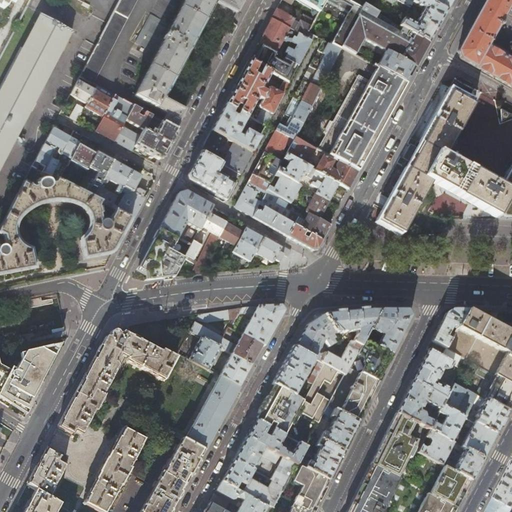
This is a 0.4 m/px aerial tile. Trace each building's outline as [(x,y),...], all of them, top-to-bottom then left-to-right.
[(0,0),(0,57),(30,0),(0,0)] [(137,0),(120,0),(79,78),(91,85),(92,86),(137,0)] [(236,13),(243,0),(184,0),(167,34),(168,34),(164,42),(163,42),(133,96),(166,114),(162,123),(174,129),(184,111),(169,100),(187,66),(221,3),(236,13)] [(296,0),(318,12),(325,0),(296,0)] [(325,0),(318,12),(313,20),(307,33),(314,36),(319,39),(323,41),(340,51),(341,48),(377,67),(406,84),(410,77),(428,44),(399,27),(385,19),(372,11),(357,2),(353,0),(325,0)] [(395,0),(395,1),(407,7),(406,9),(408,10),(412,4),(414,0),(395,0)] [(424,0),(414,0),(412,4),(425,12),(417,27),(408,22),(411,16),(407,13),(402,22),(399,27),(428,44),(433,35),(445,12),(424,0)] [(424,0),(445,12),(451,3),(452,0),(424,0)] [(511,60),(487,47),(508,9),(511,11),(511,0),(486,0),(470,29),(457,52),(460,59),(491,76),(511,88),(511,60)] [(298,23),(293,21),(293,19),(276,10),(270,20),(304,38),(307,33),(313,20),(303,15),(298,23)] [(39,18),(0,91),(0,167),(70,33),(39,18)] [(311,42),(304,38),(270,20),(263,34),(257,44),(275,54),(285,37),(296,43),(294,48),(288,45),(284,54),(286,55),(284,59),(298,67),(305,53),(311,42)] [(304,38),(311,42),(314,36),(307,33),(304,38)] [(327,76),(340,51),(323,41),(316,53),(324,57),(320,63),(313,59),(309,68),(327,76)] [(284,80),(289,83),(293,75),(298,67),(284,59),(282,63),(273,58),(275,54),(257,44),(253,52),(249,61),(258,66),(262,68),(271,73),(284,80)] [(255,70),(258,66),(249,61),(237,83),(225,104),(234,109),(237,104),(241,107),(239,111),(248,116),(257,98),(261,101),(258,106),(260,109),(262,110),(256,121),(266,126),(277,105),(289,83),(284,80),(278,91),(271,88),(268,88),(265,93),(261,91),(271,73),(262,68),(260,73),(255,70)] [(368,152),(406,84),(377,67),(369,81),(358,75),(317,149),(339,161),(358,171),(368,152)] [(319,90),(327,76),(309,68),(305,74),(301,81),(319,90)] [(310,107),(319,90),(301,81),(296,91),(293,97),(310,107)] [(95,88),(92,86),(91,85),(89,89),(77,82),(70,96),(86,105),(95,88)] [(511,166),(508,174),(510,176),(503,188),(446,156),(474,104),(473,103),(474,101),(450,87),(403,172),(400,177),(375,222),(399,236),(401,233),(402,234),(431,182),(496,218),(500,210),(508,195),(511,190),(511,188),(511,166)] [(98,89),(95,88),(86,105),(84,109),(93,114),(102,118),(104,115),(106,109),(113,97),(109,95),(107,99),(96,93),(98,89)] [(121,101),(113,97),(106,109),(125,120),(132,107),(123,102),(122,104),(123,105),(122,107),(119,105),(121,101)] [(301,124),(310,107),(293,97),(289,103),(298,107),(292,119),(301,124)] [(286,110),(284,114),(292,119),(298,107),(289,103),(286,110)] [(232,114),(234,109),(225,104),(218,117),(211,131),(227,140),(233,143),(251,153),(256,145),(259,138),(246,131),(242,138),(237,135),(246,120),(251,122),(253,119),(248,116),(239,111),(236,117),(232,114)] [(71,119),(77,122),(84,109),(77,106),(71,119)] [(139,111),(132,107),(125,120),(125,121),(143,131),(150,117),(143,113),(141,118),(136,115),(139,111)] [(497,114),(497,126),(508,120),(497,114)] [(104,115),(102,118),(94,132),(103,137),(113,142),(121,127),(122,126),(104,115)] [(174,129),(162,123),(150,117),(143,131),(139,138),(131,152),(142,158),(154,164),(156,160),(163,158),(170,144),(177,131),(174,129)] [(295,137),(301,124),(292,119),(286,129),(278,125),(274,131),(292,141),(295,137)] [(139,138),(121,127),(113,142),(122,147),(131,152),(139,138)] [(60,133),(52,129),(32,166),(36,169),(39,163),(46,166),(43,172),(51,176),(55,169),(54,169),(58,161),(52,158),(51,156),(54,150),(51,149),(53,146),(60,149),(59,152),(61,154),(69,138),(60,133)] [(226,143),(227,140),(211,131),(206,141),(200,153),(224,166),(240,175),(246,163),(251,153),(233,143),(223,161),(218,158),(219,156),(216,154),(223,141),(226,143)] [(291,144),(292,141),(274,131),(271,138),(263,153),(281,163),(282,160),(278,158),(281,153),(283,154),(285,151),(282,149),(287,142),(291,144)] [(315,148),(295,137),(292,141),(291,144),(285,155),(337,185),(347,190),(351,183),(358,171),(339,161),(336,166),(331,163),(330,160),(323,156),(318,166),(313,163),(312,165),(308,162),(315,148)] [(74,140),(69,138),(61,154),(58,161),(54,169),(55,169),(51,176),(54,178),(58,171),(59,171),(61,166),(61,162),(67,165),(69,162),(77,145),(79,143),(74,140)] [(84,149),(77,145),(69,162),(86,171),(87,169),(95,155),(84,149)] [(96,153),(95,155),(87,169),(95,173),(95,178),(94,180),(92,179),(90,182),(92,183),(90,186),(87,184),(84,189),(78,186),(76,190),(93,199),(112,162),(105,157),(96,153)] [(221,170),(224,166),(200,153),(193,165),(187,176),(188,180),(203,189),(226,201),(235,184),(216,174),(219,169),(221,170)] [(278,168),(281,163),(263,153),(259,161),(251,175),(269,185),(273,177),(268,174),(271,170),(273,171),(272,173),(275,175),(276,173),(278,168)] [(115,155),(112,162),(93,199),(100,203),(113,210),(130,219),(133,221),(139,210),(145,198),(143,197),(145,192),(139,189),(137,190),(136,191),(134,190),(140,177),(133,173),(116,164),(120,157),(115,155)] [(285,172),(278,168),(276,173),(297,184),(302,174),(307,174),(305,177),(316,182),(314,185),(312,183),(311,186),(317,190),(315,194),(328,202),(333,192),(337,185),(285,155),(283,159),(289,163),(287,164),(284,170),(285,172)] [(224,166),(221,170),(238,179),(240,175),(224,166)] [(276,173),(275,175),(274,176),(278,179),(272,190),(268,187),(266,191),(278,197),(290,204),(300,186),(297,184),(276,173)] [(268,187),(269,185),(251,175),(248,181),(234,207),(235,209),(241,212),(251,218),(258,206),(259,203),(253,199),(256,193),(258,194),(260,191),(264,194),(266,191),(268,187)] [(33,187),(24,182),(0,228),(0,236),(3,238),(4,246),(3,246),(1,247),(0,246),(0,276),(35,270),(31,251),(27,249),(24,248),(22,246),(20,243),(18,242),(17,240),(16,238),(16,236),(15,233),(15,231),(16,228),(17,225),(18,222),(20,219),(22,216),(25,213),(29,210),(32,208),(36,206),(40,204),(45,203),(49,202),(53,202),(56,201),(60,202),(65,202),(72,204),(74,205),(77,206),(79,208),(81,209),(83,211),(85,212),(86,214),(87,216),(88,218),(89,220),(89,222),(89,225),(88,228),(87,233),(86,235),(84,238),(82,240),(80,242),(84,261),(112,254),(130,219),(113,210),(107,222),(105,222),(104,222),(102,222),(100,222),(98,208),(100,203),(93,199),(76,190),(56,179),(54,182),(52,182),(51,181),(50,180),(49,180),(48,179),(46,179),(44,179),(42,179),(41,180),(40,180),(38,182),(37,183),(35,184),(35,186),(33,187)] [(278,197),(266,191),(264,194),(262,198),(267,201),(263,208),(263,209),(293,225),(305,232),(309,234),(322,241),(328,230),(331,225),(318,219),(308,213),(304,221),(274,205),(278,197)] [(199,231),(201,228),(208,214),(212,208),(195,198),(185,192),(177,194),(168,211),(159,229),(177,239),(185,224),(199,231)] [(324,210),(328,202),(315,194),(312,193),(311,196),(313,198),(305,212),(308,213),(318,219),(324,210)] [(511,197),(508,195),(500,210),(511,210),(511,197)] [(261,207),(258,206),(251,218),(276,231),(287,237),(293,225),(263,209),(260,214),(258,213),(261,207)] [(217,218),(208,214),(201,228),(203,229),(202,232),(205,233),(206,231),(218,238),(226,224),(217,218)] [(233,228),(226,224),(218,238),(235,247),(238,241),(240,238),(242,233),(233,228)] [(302,236),(305,232),(293,225),(287,237),(301,245),(312,251),(317,250),(320,245),(322,241),(309,234),(307,239),(302,236)] [(245,228),(242,233),(240,238),(243,240),(241,243),(238,241),(235,247),(233,251),(250,261),(254,254),(263,238),(255,234),(245,228)] [(181,240),(177,239),(159,229),(148,249),(138,268),(146,273),(147,281),(174,278),(174,277),(179,267),(185,256),(191,246),(184,242),(181,240)] [(263,238),(254,254),(273,263),(274,260),(278,263),(281,259),(283,255),(287,257),(291,251),(279,244),(278,246),(271,242),(263,238)] [(191,246),(185,256),(194,261),(201,247),(193,242),(191,246)] [(143,281),(147,281),(146,273),(138,268),(132,279),(143,281)] [(242,334),(262,345),(263,347),(266,342),(283,311),(279,306),(247,307),(229,310),(229,309),(199,314),(196,320),(210,322),(237,319),(240,313),(244,312),(243,314),(244,314),(253,314),(242,334)] [(347,312),(323,315),(335,333),(343,332),(344,332),(345,333),(349,333),(350,332),(356,331),(356,335),(355,336),(352,343),(359,347),(363,341),(380,310),(369,310),(347,312)] [(393,310),(380,310),(363,341),(374,347),(391,355),(399,338),(410,316),(406,310),(393,310)] [(456,328),(466,310),(451,310),(445,314),(438,327),(431,341),(445,348),(452,336),(449,335),(450,332),(448,331),(451,326),(456,328)] [(511,334),(466,310),(456,328),(452,336),(445,348),(464,359),(493,376),(511,386),(511,334)] [(335,333),(323,315),(307,326),(302,335),(295,348),(315,359),(324,364),(344,375),(348,368),(359,347),(352,343),(350,342),(340,360),(326,352),(322,352),(321,355),(317,353),(323,341),(328,348),(334,344),(332,340),(334,339),(331,336),(335,333)] [(189,331),(192,333),(200,337),(217,347),(222,338),(194,323),(189,331)] [(106,338),(105,337),(88,369),(72,398),(57,427),(71,434),(73,431),(80,434),(92,411),(94,412),(103,396),(101,395),(122,356),(125,358),(126,361),(162,381),(176,356),(162,349),(161,351),(126,333),(125,334),(122,335),(122,334),(122,333),(121,332),(120,331),(119,330),(118,329),(116,329),(114,330),(113,330),(112,331),(111,331),(110,332),(110,333),(109,335),(109,337),(106,338)] [(261,346),(262,345),(242,334),(235,346),(222,338),(217,347),(220,348),(231,354),(219,376),(238,387),(243,379),(261,346)] [(220,348),(217,347),(200,337),(188,359),(208,370),(220,348)] [(367,362),(374,347),(363,341),(359,347),(348,368),(377,383),(384,368),(385,366),(376,361),(373,366),(367,362)] [(445,348),(431,341),(428,347),(426,350),(451,364),(459,369),(464,359),(445,348)] [(0,402),(24,418),(32,403),(52,365),(63,344),(61,342),(38,347),(35,352),(30,349),(29,351),(25,349),(12,373),(6,369),(8,366),(5,364),(0,364),(0,402)] [(315,359),(295,348),(292,347),(282,365),(272,384),(274,385),(299,399),(300,397),(298,395),(300,392),(297,391),(315,359)] [(451,364),(426,350),(417,369),(411,382),(443,400),(448,390),(439,385),(438,387),(433,385),(435,382),(436,382),(439,376),(438,375),(441,370),(444,371),(448,370),(451,364)] [(327,406),(344,375),(324,364),(322,368),(314,382),(303,401),(324,412),(327,406)] [(310,380),(314,382),(322,368),(318,366),(310,380)] [(377,383),(348,368),(344,375),(327,406),(329,407),(357,422),(365,406),(373,390),(377,383)] [(220,420),(238,387),(219,376),(186,435),(176,430),(174,434),(182,438),(203,451),(220,420)] [(511,402),(511,386),(493,376),(481,398),(482,399),(507,412),(511,402)] [(437,413),(441,405),(443,400),(411,382),(402,399),(395,414),(428,430),(432,423),(437,413)] [(452,382),(448,390),(443,400),(441,405),(451,411),(458,396),(470,402),(474,394),(452,382)] [(263,404),(255,420),(283,436),(303,401),(299,399),(274,385),(263,404)] [(498,428),(507,412),(482,399),(473,416),(472,415),(471,417),(474,419),(472,422),(495,435),(498,428)] [(463,418),(451,411),(441,405),(437,413),(446,418),(441,428),(432,423),(428,430),(450,442),(463,418)] [(329,407),(312,439),(341,454),(349,439),(357,422),(329,407)] [(428,430),(395,414),(389,425),(376,451),(370,464),(455,509),(460,501),(470,481),(451,471),(440,466),(417,453),(420,446),(425,437),(428,430)] [(172,433),(143,416),(142,416),(135,430),(121,422),(119,425),(122,427),(114,442),(113,442),(109,448),(110,449),(93,481),(92,480),(89,486),(90,486),(81,502),(98,511),(103,511),(111,499),(115,493),(114,492),(118,485),(120,486),(129,469),(127,468),(132,460),(133,460),(136,454),(135,453),(151,425),(171,436),(172,433)] [(250,428),(245,438),(279,457),(281,458),(295,465),(295,464),(299,457),(304,448),(283,436),(255,420),(250,428)] [(486,450),(495,435),(472,422),(468,420),(465,426),(470,429),(460,448),(482,459),(486,450)] [(428,430),(425,437),(428,439),(429,442),(426,447),(424,448),(420,446),(417,453),(440,466),(452,443),(450,442),(428,430)] [(169,511),(173,507),(203,451),(182,438),(140,511),(169,511)] [(279,457),(245,438),(239,448),(233,460),(250,469),(258,455),(273,463),(276,462),(279,457)] [(312,439),(298,466),(328,481),(335,467),(341,454),(312,439)] [(473,476),(482,459),(460,448),(457,446),(455,450),(461,453),(451,471),(470,481),(473,476)] [(35,490),(48,498),(53,489),(52,488),(63,465),(56,461),(59,457),(45,450),(27,484),(35,490)] [(283,487),(295,465),(281,458),(269,480),(283,487)] [(233,460),(226,472),(221,481),(221,482),(266,506),(271,509),(278,496),(283,487),(269,480),(267,478),(265,481),(269,484),(266,489),(249,479),(253,471),(250,469),(233,460)] [(298,466),(295,464),(295,465),(283,487),(278,496),(308,511),(312,511),(319,498),(328,481),(298,466)] [(453,511),(455,509),(370,464),(356,491),(345,511),(453,511)] [(511,465),(501,485),(494,500),(511,509),(511,465)] [(262,511),(266,506),(221,482),(218,480),(213,489),(233,500),(235,500),(236,497),(243,500),(236,511),(262,511)] [(53,511),(58,504),(48,498),(35,490),(22,511),(53,511)] [(214,494),(209,503),(224,511),(230,503),(214,494)] [(308,511),(278,496),(271,509),(269,511),(308,511)] [(487,511),(511,511),(511,509),(494,500),(487,511)] [(224,511),(209,503),(204,511),(224,511)]
